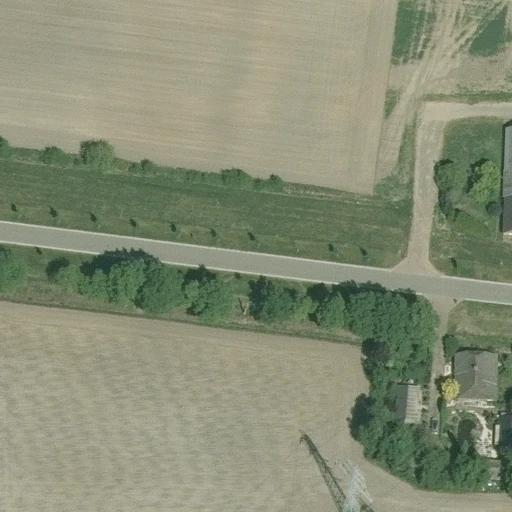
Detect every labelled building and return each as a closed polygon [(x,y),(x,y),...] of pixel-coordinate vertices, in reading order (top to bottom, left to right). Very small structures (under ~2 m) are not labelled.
[(511,237),(511,133),(507,133),(502,237),(511,237)] [(495,404),(496,359),(454,358),(454,378),(454,403),(495,404)] [(397,392),(394,426),(406,427),(408,393),(397,392)] [(511,449),(511,421),(499,421),(498,449),(511,449)] [(511,486),(511,466),(477,464),(476,485),(511,486)]
